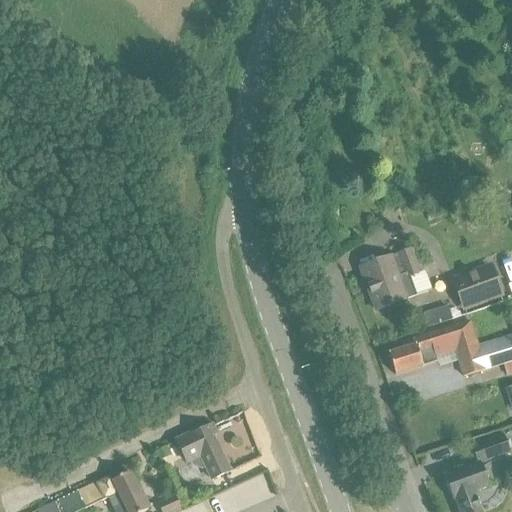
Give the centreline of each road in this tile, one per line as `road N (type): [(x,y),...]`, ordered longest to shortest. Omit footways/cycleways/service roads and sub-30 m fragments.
road 1 (residential): [(305,511),(223,271),(225,230),(246,207)]
road 2 (tertiary): [(246,207),(266,304),(340,511)]
road 3 (tertiary): [(279,0),(250,98),(246,207)]
